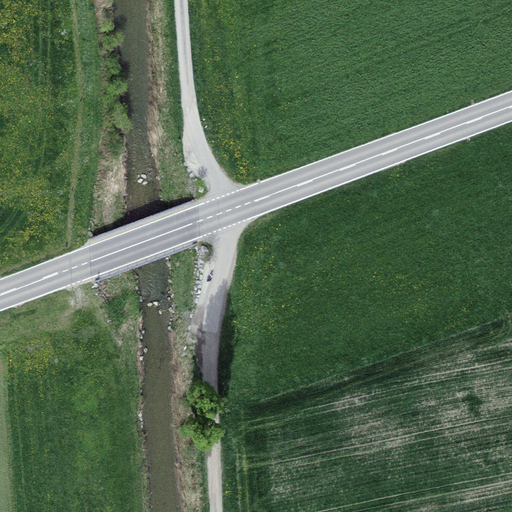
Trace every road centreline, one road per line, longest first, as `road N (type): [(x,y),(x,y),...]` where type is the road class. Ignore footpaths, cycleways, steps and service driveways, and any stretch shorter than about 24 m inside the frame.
road 1 (tertiary): [(0,294),(511,106)]
road 2 (track): [(222,511),(210,336),(226,211),(193,130),(185,0)]
